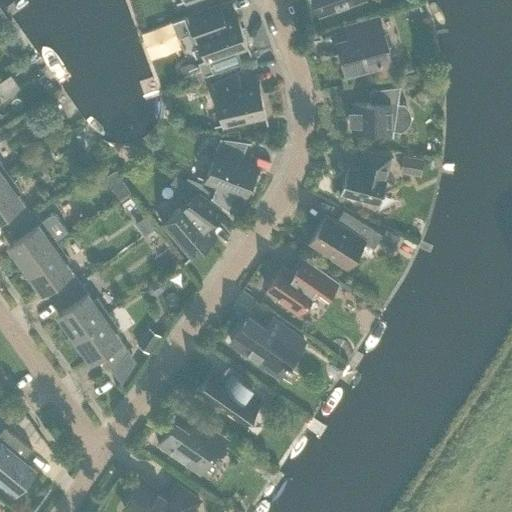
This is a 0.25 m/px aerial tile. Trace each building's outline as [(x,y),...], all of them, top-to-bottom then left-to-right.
[(313,0),(319,15),(358,0),(313,0)] [(220,8),(190,19),(204,60),(197,62),(197,63),(208,60),(213,73),(241,62),(236,49),(246,46),(249,55),(250,55),(237,17),(220,23),(216,11),(220,9),(220,8)] [(380,36),(376,19),(343,28),(345,37),(338,39),(340,47),(337,48),(342,68),(345,67),(347,72),(387,61),(386,56),(389,55),(383,35),(380,36)] [(241,89),(236,70),(240,68),(211,82),(221,123),(213,125),(213,126),(264,115),(266,124),(267,124),(258,85),(241,89)] [(411,113),(409,109),(407,106),(404,104),(397,103),(400,85),(398,85),(398,86),(369,89),(369,102),(352,102),(352,110),(349,110),(349,122),(352,122),(352,130),(392,130),(391,135),(392,135),(393,129),(400,131),(404,129),(407,127),(409,124),(410,120),(411,116),(411,113)] [(197,175),(196,176),(218,185),(213,198),(228,209),(235,191),(244,195),(241,204),(242,204),(256,166),(240,160),(246,142),(251,143),(251,142),(219,138),(204,178),(197,175)] [(385,176),(390,156),(365,149),(359,169),(346,166),(339,193),(365,200),(366,202),(374,204),(377,203),(379,204),(386,177),(385,176)] [(400,173),(420,176),(422,158),(403,155),(400,173)] [(0,181),(9,175),(0,161),(0,181)] [(130,192),(115,170),(104,177),(119,199),(130,192)] [(9,227),(33,210),(33,209),(30,212),(16,193),(20,190),(9,175),(0,181),(0,217),(1,216),(9,227)] [(221,212),(196,193),(163,221),(158,215),(157,216),(191,255),(183,261),(184,262),(215,236),(203,223),(217,210),(221,213),(221,212)] [(58,244),(58,243),(56,241),(69,232),(56,214),(53,216),(52,214),(41,221),(33,210),(9,227),(16,238),(7,245),(23,268),(58,244)] [(381,234),(352,216),(343,210),(335,222),(324,216),(309,241),(332,256),(331,258),(346,268),(363,242),(373,248),(381,234)] [(58,296),(79,281),(65,262),(69,259),(58,243),(23,268),(40,292),(50,285),(58,296)] [(338,283),(303,258),(293,273),(282,266),(266,289),(282,300),(280,302),(297,314),(315,289),(326,297),(338,283)] [(73,337),(107,312),(96,297),(92,300),(79,281),(58,296),(65,306),(56,313),(73,337)] [(107,312),(73,337),(89,361),(99,354),(111,370),(128,350),(120,339),(114,331),(118,328),(107,312)] [(263,326),(248,315),(229,341),(278,376),(286,364),(290,367),(292,364),(288,361),(303,340),(270,316),(263,326)] [(252,382),(227,365),(222,373),(211,366),(192,394),(202,401),(217,411),(218,410),(243,427),(260,402),(245,391),(252,382)] [(227,439),(196,417),(188,429),(175,419),(158,444),(199,473),(215,449),(218,451),(227,439)] [(32,449),(4,426),(0,430),(0,479),(14,491),(13,493),(14,494),(34,469),(23,460),(32,449)] [(166,497),(141,480),(123,507),(130,511),(189,511),(199,499),(176,483),(166,497)]
